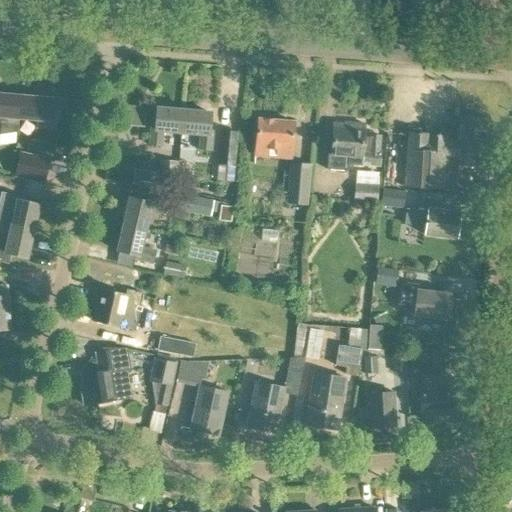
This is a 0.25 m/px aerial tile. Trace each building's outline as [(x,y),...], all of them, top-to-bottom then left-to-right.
[(20,116),(21,96),(0,93),(0,132),(18,130),(19,124),(20,116)] [(61,99),(21,96),(20,116),(38,118),(37,127),(56,129),(57,120),(58,120),(61,99)] [(125,122),(148,123),(149,103),(126,102),(125,122)] [(163,129),(181,131),(183,109),(156,107),(155,124),(150,124),(148,144),(161,146),(163,129)] [(181,131),(197,132),(195,148),(211,150),(213,129),(209,129),(210,112),(183,109),(181,131)] [(484,150),(487,117),(458,115),(456,140),(445,139),(445,135),(407,132),(403,185),(425,187),(442,188),(444,169),(456,170),(457,148),(484,150)] [(294,121),(258,118),(255,154),(291,157),(294,121)] [(345,122),(334,121),(331,152),(328,151),(326,167),(348,169),(348,163),(379,165),(380,149),(379,149),(380,134),(369,133),(369,138),(362,138),(364,122),(345,120),(345,122)] [(221,129),(218,165),(216,181),(234,183),(238,130),(221,129)] [(15,175),(43,182),(49,158),(21,151),(15,175)] [(172,185),(176,186),(178,162),(161,161),(160,172),(135,170),(134,186),(141,187),(160,192),(171,193),(172,185)] [(307,203),(310,163),(291,162),(287,201),(307,203)] [(377,203),(378,185),(354,184),(353,201),(377,203)] [(403,209),(405,192),(383,189),(380,207),(403,209)] [(0,202),(16,206),(12,225),(32,230),(38,203),(18,199),(19,195),(1,190),(0,197),(0,202)] [(216,214),(218,202),(175,194),(172,210),(209,217),(210,213),(216,214)] [(166,203),(147,198),(146,201),(130,197),(124,223),(145,227),(149,212),(163,215),(166,203)] [(456,238),(460,211),(427,207),(427,211),(406,208),(404,224),(425,227),(424,234),(456,238)] [(141,246),(145,227),(124,223),(117,250),(135,253),(134,258),(153,262),(156,250),(141,246)] [(32,230),(12,225),(11,227),(0,224),(0,260),(8,262),(10,253),(26,257),(32,230)] [(178,241),(166,239),(163,253),(175,256),(178,241)] [(165,262),(164,262),(162,275),(182,279),(185,266),(165,262)] [(378,266),(375,282),(395,284),(398,268),(378,266)] [(446,318),(449,292),(417,288),(418,283),(401,281),(398,303),(414,305),(413,314),(446,318)] [(0,329),(9,330),(9,294),(8,293),(8,283),(0,283),(0,329)] [(135,329),(144,293),(125,290),(124,295),(101,290),(93,321),(119,327),(120,326),(135,329)] [(301,330),(311,333),(308,348),(321,351),(326,329),(302,324),(301,330)] [(193,358),(196,344),(160,336),(157,351),(193,358)] [(358,377),(362,350),(363,349),(338,345),(335,365),(346,367),(345,375),(358,377)] [(81,391),(83,403),(133,396),(129,371),(132,370),(128,346),(105,346),(106,350),(97,351),(100,370),(81,373),(84,390),(81,391)] [(417,372),(443,370),(442,351),(416,353),(417,372)] [(393,352),(394,373),(407,372),(406,352),(393,352)] [(289,358),(287,369),(284,386),(256,381),(247,426),(276,432),(283,392),(296,395),(301,371),(303,357),(289,358)] [(375,357),(363,358),(364,375),(376,374),(375,357)] [(168,405),(172,387),(177,363),(154,358),(149,381),(158,383),(154,402),(168,405)] [(227,391),(201,385),(202,380),(205,380),(209,362),(181,362),(176,383),(198,387),(189,428),(218,435),(227,391)] [(336,428),(344,377),(314,372),(306,424),(336,428)] [(422,389),(419,389),(421,416),(455,414),(453,387),(444,387),(443,373),(421,375),(422,389)] [(369,427),(395,425),(393,390),(366,392),(369,427)] [(80,495),(92,498),(94,487),(82,485),(80,495)]
